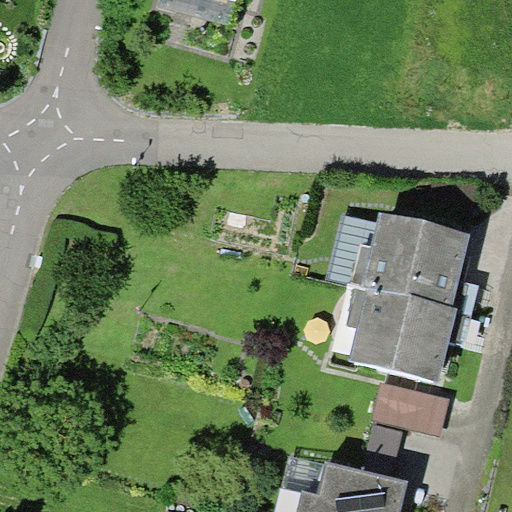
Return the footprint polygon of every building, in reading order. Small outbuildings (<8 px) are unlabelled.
[(458,319),(453,318),(460,289),(449,286),(458,246),(380,227),(363,298),(368,299),(458,320),(458,319)] [(438,348),(450,351),(458,320),(368,299),(350,369),(429,388),(438,348)] [(416,436),(431,440),(438,408),(379,394),(371,425),(416,436)] [(389,471),(391,462),(397,439),(370,432),(362,465),(389,471)] [(395,511),(400,492),(322,473),(312,511),(395,511)]
